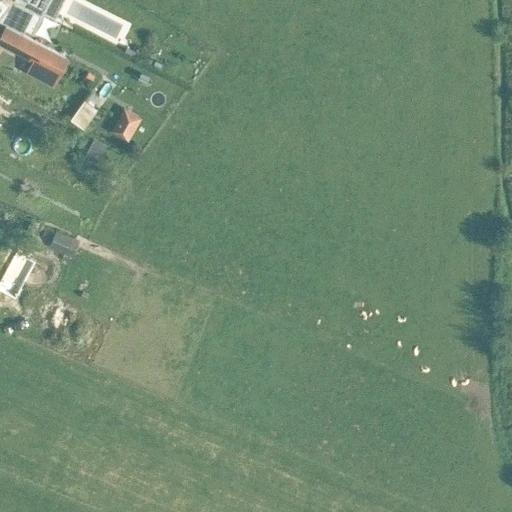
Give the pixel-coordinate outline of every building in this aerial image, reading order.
[(0,0),(0,15),(15,23),(33,33),(44,12),(20,0),(0,0)] [(20,0),(44,12),(53,17),(55,17),(57,13),(55,12),(61,0),(20,0)] [(0,40),(60,72),(69,56),(49,46),(24,33),(4,23),(0,31),(0,40)] [(61,73),(85,93),(99,77),(75,57),(61,73)] [(97,107),(84,98),(70,117),(84,127),(97,107)] [(142,116),(124,106),(110,129),(128,140),(142,116)] [(95,135),(86,152),(98,158),(107,141),(95,135)]
